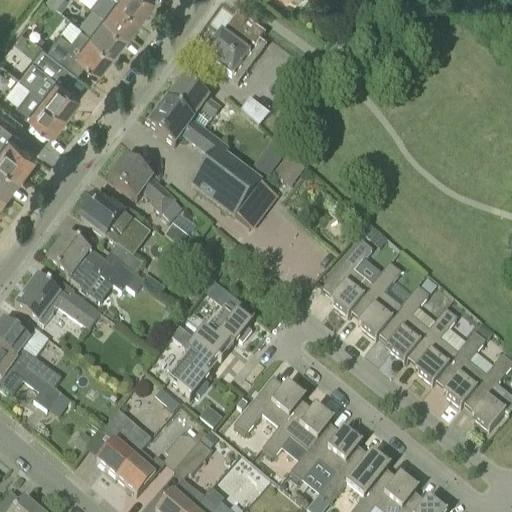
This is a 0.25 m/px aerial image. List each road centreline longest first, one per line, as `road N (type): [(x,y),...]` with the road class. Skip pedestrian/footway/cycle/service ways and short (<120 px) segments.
road 1 (residential): [(511,492),(299,322),(283,343),(486,511)]
road 2 (residential): [(0,279),(208,0)]
road 3 (residential): [(96,511),(0,431)]
